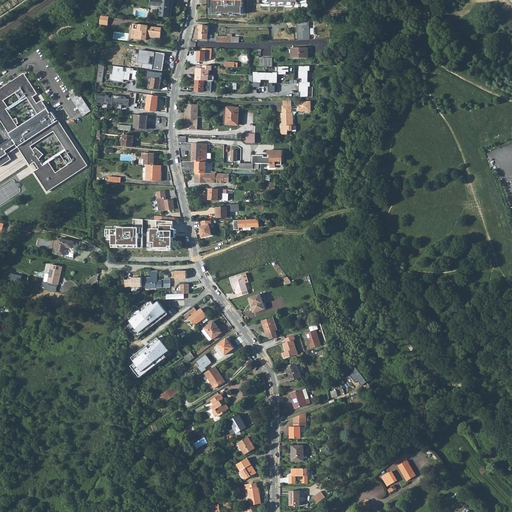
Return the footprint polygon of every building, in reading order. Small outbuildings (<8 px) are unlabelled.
[(151,0),(151,5),(161,6),(160,16),(171,17),(172,7),(174,7),(175,0),(151,0)] [(221,0),(221,4),(219,5),(219,13),(218,13),(218,19),(225,19),(230,19),(230,8),(229,8),(230,5),(232,5),(232,0),(221,0)] [(108,25),(109,17),(101,16),(100,24),(108,25)] [(308,20),(296,21),(297,40),(310,39),(308,20)] [(148,25),(133,24),(132,35),(137,36),(137,39),(147,40),(147,37),(160,39),(162,28),(148,26),(148,25)] [(208,26),(200,25),(199,39),(207,39),(208,26)] [(217,36),(217,42),(232,42),(232,34),(227,34),(227,37),(217,36)] [(205,59),(211,60),(212,49),(203,48),(203,51),(198,51),(197,61),(205,62),(205,59)] [(308,48),(290,48),(291,58),(308,58),(308,48)] [(155,52),(140,50),(138,63),(149,64),(151,57),(154,57),(153,65),(143,63),(143,68),(163,70),(166,54),(155,52)] [(260,58),(260,67),(272,66),(272,58),(260,58)] [(97,82),(103,83),(105,65),(99,64),(97,82)] [(212,70),(212,66),(204,65),(203,69),(197,69),(196,74),(197,75),(197,80),(212,81),(213,81),(214,81),(214,75),(209,75),(210,70),(212,70)] [(123,67),(114,66),(112,80),(124,81),(124,79),(129,80),(130,73),(133,74),(134,69),(127,68),(127,72),(123,71),(123,67)] [(290,66),(278,67),(278,72),(278,75),(287,75),(287,72),(289,72),(290,66)] [(310,66),(299,66),(299,79),(302,79),(302,82),(309,82),(309,71),(310,71),(310,66)] [(148,77),(153,78),(152,85),(151,88),(159,89),(159,84),(161,84),(162,73),(149,71),(148,77)] [(259,72),(253,72),(254,83),(262,83),(262,80),(266,80),(266,73),(259,73),(259,72)] [(273,73),(266,73),(266,80),(270,80),(270,83),(278,83),(278,75),(278,72),(273,72),(273,73)] [(0,165),(10,159),(7,155),(20,147),(31,165),(35,162),(39,169),(36,171),(44,184),(43,184),(48,192),(55,187),(54,185),(86,164),(60,124),(58,126),(56,123),(58,122),(53,113),(49,115),(41,102),(37,104),(33,98),(36,95),(23,76),(11,83),(12,84),(0,92),(0,117),(14,139),(0,148),(0,147),(0,146),(0,147),(0,146),(0,165)] [(212,81),(197,80),(196,80),(195,92),(211,92),(212,81)] [(302,82),(300,82),(299,93),(301,93),(301,97),(309,97),(309,87),(311,87),(311,82),(309,82),(302,82)] [(83,116),(92,111),(78,89),(70,94),(83,116)] [(96,93),(97,104),(102,105),(102,104),(108,105),(108,106),(112,107),(112,106),(113,98),(109,97),(109,95),(107,95),(107,93),(102,93),(101,94),(96,93)] [(113,95),(113,98),(112,106),(117,107),(118,105),(129,106),(129,100),(125,99),(125,97),(113,95)] [(158,96),(148,95),(146,110),(157,112),(158,103),(157,103),(158,96)] [(311,112),(311,101),(298,102),(298,112),(311,112)] [(199,104),(186,104),(186,112),(185,112),(185,120),(186,120),(185,129),(198,130),(199,104)] [(283,105),(283,113),(282,113),(282,118),(282,125),(281,126),(281,133),(283,134),(288,134),(288,131),(289,131),(293,130),(293,126),(294,126),(293,112),(292,112),(292,105),(283,105)] [(235,108),(235,106),(228,106),(226,124),(243,125),(243,111),(239,111),(240,108),(235,108)] [(147,130),(148,115),(141,115),(131,114),(130,123),(136,124),(136,129),(147,130)] [(246,134),(246,140),(246,143),(255,143),(255,134),(246,134)] [(124,135),(123,146),(133,147),(134,135),(124,135)] [(192,155),(192,161),(196,162),(206,162),(207,149),(205,149),(205,144),(192,143),(192,150),(192,155)] [(254,155),(254,163),(257,163),(272,164),(272,167),(277,167),(277,165),(284,165),(284,161),(284,151),(270,151),(270,155),(271,155),(271,157),(270,157),(265,157),(265,155),(254,155)] [(147,165),(154,165),(155,158),(156,158),(156,154),(143,153),(143,157),(145,160),(145,165),(147,165)] [(206,173),(206,162),(196,162),(195,173),(206,173)] [(161,170),(161,166),(154,165),(147,165),(146,180),(161,181),(162,172),(160,172),(160,170),(161,170)] [(229,182),(230,174),(206,173),(195,173),(195,182),(224,183),(224,182),(229,182)] [(270,182),(269,192),(279,192),(279,188),(275,188),(275,182),(270,182)] [(224,194),(227,194),(227,189),(219,189),(209,188),(209,200),(224,200),(224,194)] [(165,190),(157,192),(159,211),(174,209),(173,199),(166,200),(165,190)] [(228,206),(218,207),(218,217),(229,217),(228,212),(240,211),(240,204),(228,204),(228,206)] [(143,248),(143,219),(135,219),(135,229),(105,229),(106,241),(112,241),(112,249),(143,248)] [(261,221),(261,219),(259,219),(258,220),(233,221),(233,225),(238,225),(239,227),(243,227),(251,227),(259,227),(259,221),(261,221)] [(150,252),(174,252),(174,239),(177,239),(177,230),(174,230),(174,222),(149,220),(150,252)] [(210,220),(200,221),(201,226),(199,226),(200,230),(201,233),(200,233),(201,237),(212,235),(210,228),(212,227),(210,220)] [(74,242),(59,239),(56,254),(65,255),(67,247),(73,248),(74,242)] [(49,275),(48,280),(59,282),(62,267),(51,264),(49,275)] [(158,276),(158,271),(149,271),(150,274),(152,274),(153,276),(151,275),(151,278),(145,279),(146,288),(156,288),(156,287),(170,287),(170,280),(162,280),(162,281),(156,281),(156,276),(158,276)] [(186,271),(175,271),(175,279),(186,279),(186,271)] [(5,275),(4,279),(22,284),(24,276),(13,273),(12,277),(5,275)] [(235,288),(238,297),(248,294),(245,284),(248,283),(245,275),(230,280),(233,288),(235,288)] [(141,287),(140,278),(130,278),(130,279),(124,280),(125,288),(131,287),(131,288),(141,287)] [(178,291),(178,294),(189,294),(189,284),(181,284),(181,291),(178,291)] [(267,302),(264,293),(249,298),(254,313),(265,309),(263,303),(267,302)] [(154,303),(131,320),(142,336),(169,315),(160,301),(156,304),(154,303)] [(197,310),(194,307),(184,315),(187,318),(189,317),(195,325),(208,316),(202,309),(198,312),(197,313),(196,311),(197,310)] [(278,330),(274,317),(262,321),(266,334),(268,333),(275,331),(278,330)] [(222,333),(213,321),(204,328),(205,329),(202,331),(209,341),(212,339),(213,339),(222,333)] [(310,345),(311,348),(321,345),(316,330),(315,331),(313,326),(309,327),(310,332),(305,333),(308,340),(306,341),(308,346),(310,345)] [(296,340),(295,336),(286,338),(287,342),(284,343),(287,352),(283,353),(285,358),(298,354),(294,340),(296,340)] [(234,348),(226,338),(217,345),(225,355),(234,348)] [(137,364),(133,367),(141,378),(172,354),(160,339),(133,359),(137,364)] [(171,348),(180,361),(184,358),(179,349),(178,349),(177,346),(175,345),(171,348)] [(191,353),(184,358),(188,363),(194,358),(191,353)] [(199,366),(198,367),(202,372),(206,369),(205,368),(212,363),(205,355),(196,362),(199,366)] [(183,363),(173,370),(177,375),(186,369),(183,363)] [(301,377),(297,363),(285,367),(289,381),(301,377)] [(226,382),(215,367),(205,374),(215,389),(226,382)] [(360,380),(363,377),(355,367),(352,368),(360,380)] [(339,380),(338,374),(337,374),(330,376),(332,382),(339,380)] [(180,390),(177,385),(166,391),(169,396),(180,390)] [(307,399),(304,389),(292,392),(295,401),(294,402),(296,409),(308,406),(306,400),(307,399)] [(181,391),(180,390),(169,396),(166,391),(161,394),(162,397),(165,401),(181,391)] [(211,406),(214,409),(224,403),(221,399),(224,397),(221,393),(211,400),(214,404),(211,406)] [(142,407),(162,397),(161,394),(141,404),(142,407)] [(213,411),(216,416),(217,415),(229,408),(226,403),(225,404),(224,403),(214,409),(214,410),(213,411)] [(230,408),(229,408),(217,415),(219,417),(224,413),(224,412),(230,408)] [(306,427),(306,413),(294,418),(294,427),(291,427),(291,439),(301,438),(301,432),(306,432),(306,427)] [(246,428),(239,416),(229,422),(236,433),(246,428)] [(238,444),(243,452),(253,446),(250,441),(252,440),(250,437),(238,444)] [(243,452),(245,456),(255,450),(253,446),(243,452)] [(307,460),(307,455),(304,455),(304,447),(292,446),(292,461),(304,461),(304,459),(307,460)] [(245,478),(246,479),(256,473),(247,459),(237,465),(240,471),(239,472),(243,479),(245,478)] [(406,481),(416,475),(407,459),(397,465),(406,481)] [(308,472),(308,469),(292,469),(292,476),(289,476),(289,483),(296,483),(296,476),(302,477),(302,484),(308,484),(308,476),(310,475),(310,473),(308,472)] [(387,485),(394,481),(389,471),(382,475),(387,485)] [(257,488),(256,483),(253,484),(249,484),(246,485),(247,490),(249,489),(251,505),(261,504),(259,494),(258,494),(257,488)] [(300,505),(300,491),(290,491),(290,506),(300,505)] [(321,491),(313,497),(318,503),(326,497),(321,491)]
